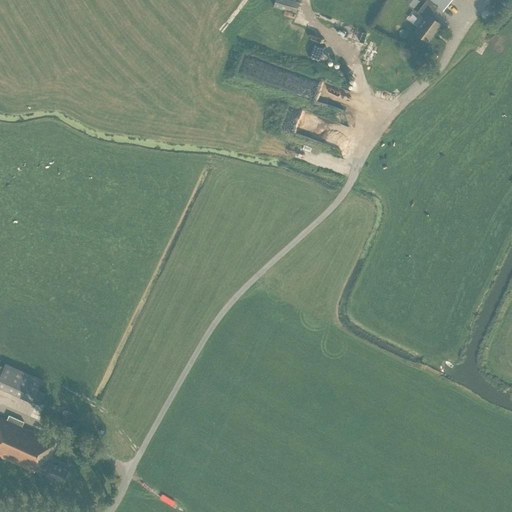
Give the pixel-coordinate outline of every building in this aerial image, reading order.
[(274,0),(273,7),(295,14),(298,2),(290,0),(274,0)] [(418,0),(406,0),(405,2),(413,8),(419,1),(418,0)] [(426,0),(417,13),(424,19),(414,32),(427,42),(441,25),(430,17),(437,7),(442,11),(450,0),(426,0)] [(42,380),(5,363),(0,375),(0,388),(32,402),(42,380)] [(35,470),(63,483),(68,471),(47,461),(56,442),(22,427),(24,422),(9,416),(7,420),(0,417),(0,472),(28,485),(35,470)]
